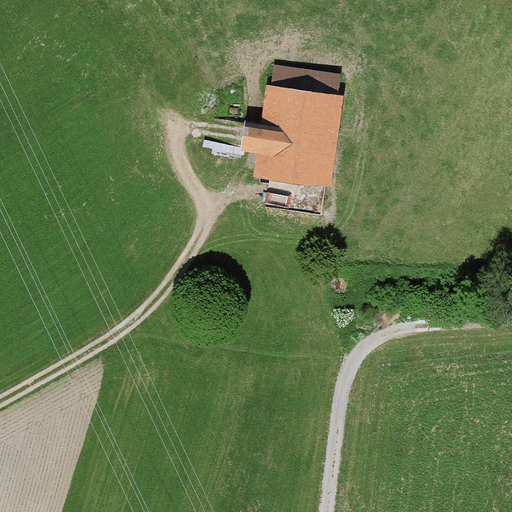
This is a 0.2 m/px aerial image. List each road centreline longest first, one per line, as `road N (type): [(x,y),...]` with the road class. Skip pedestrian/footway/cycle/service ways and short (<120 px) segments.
road 1 (track): [(325,511),(342,385),(365,346),(405,327),(511,316)]
road 2 (track): [(0,399),(143,313),(190,254),(209,210)]
